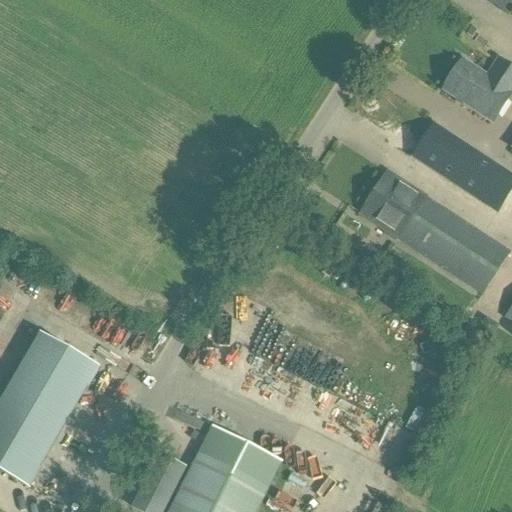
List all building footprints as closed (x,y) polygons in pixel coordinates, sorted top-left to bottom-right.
[(511,0),(485,0),(511,18),(511,16),(511,0)] [(464,38),(484,36),(483,19),(463,20),(464,38)] [(463,63),(440,99),(460,113),(465,106),(495,126),(511,99),(511,72),(499,64),(489,79),(463,63)] [(509,176),(442,133),(423,161),(490,205),(509,176)] [(511,137),(500,154),(511,163),(511,137)] [(388,175),(362,216),(395,238),(422,197),(388,175)] [(484,298),(511,256),(511,253),(423,196),(422,197),(395,238),(394,239),(484,298)] [(42,328),(0,401),(0,472),(30,490),(104,364),(42,328)] [(261,366),(254,387),(279,395),(286,374),(261,366)] [(218,423),(172,511),(260,511),(288,459),(218,423)] [(145,510),(168,458),(155,452),(132,504),(145,510)]
